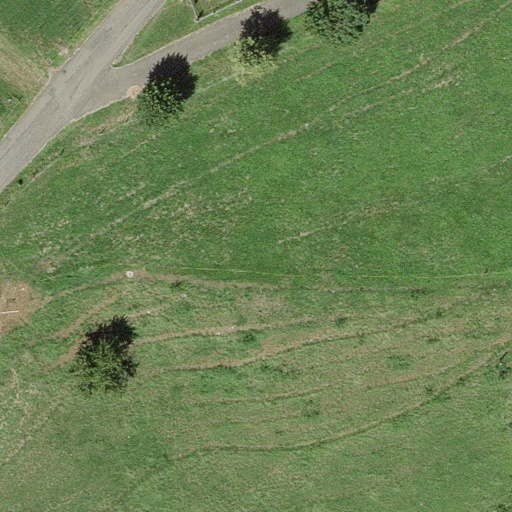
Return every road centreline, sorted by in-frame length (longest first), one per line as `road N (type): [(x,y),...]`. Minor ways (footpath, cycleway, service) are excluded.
road 1 (track): [(54,97),(114,84),(287,0)]
road 2 (unclassified): [(0,161),(141,0)]
